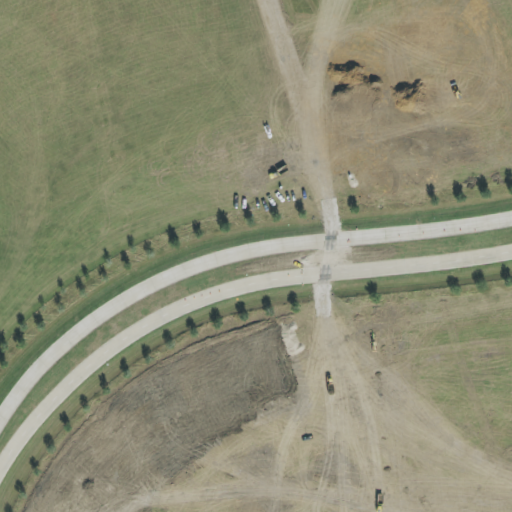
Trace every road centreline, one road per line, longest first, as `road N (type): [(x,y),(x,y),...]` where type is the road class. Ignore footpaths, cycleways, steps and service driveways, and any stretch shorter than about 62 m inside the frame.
road 1 (residential): [(0,472),(46,403),(76,376),(201,298),(511,251)]
road 2 (residential): [(511,217),(256,249),(161,283),(55,346),(0,407)]
